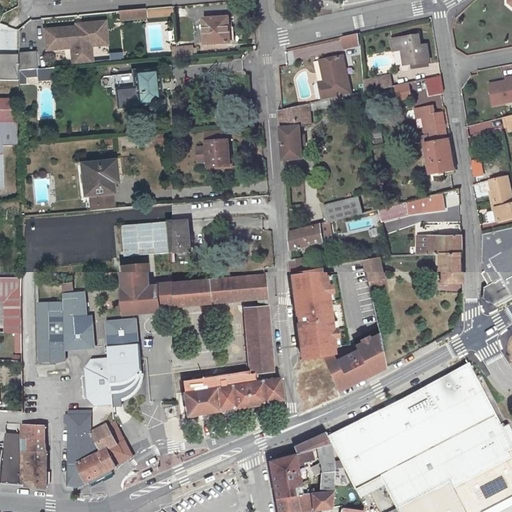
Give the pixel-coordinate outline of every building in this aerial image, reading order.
[(147,9),(147,18),(171,16),(170,8),(147,9)] [(144,11),(143,11),(131,12),(119,13),(120,21),(145,18),(144,11)] [(227,17),(203,19),(204,45),(229,43),(227,17)] [(105,22),(98,23),(99,47),(107,47),(105,22)] [(75,27),(43,29),(45,51),(69,49),(71,67),(91,65),(90,48),(99,47),(98,23),(80,24),(78,27),(75,27)] [(393,51),(402,49),(410,47),(413,64),(429,61),(426,44),(420,45),(418,34),(391,39),(393,51)] [(328,39),(303,47),(306,59),(342,47),(339,39),(329,42),(328,39)] [(410,47),(402,49),(405,65),(413,64),(410,47)] [(198,49),(183,50),(183,57),(199,56),(198,49)] [(18,52),(20,85),(37,84),(36,52),(18,52)] [(0,78),(18,78),(17,54),(0,54),(0,78)] [(326,81),(320,83),(324,101),(326,100),(353,94),(344,54),(324,59),(329,81),(326,81)] [(134,75),(135,91),(137,108),(146,107),(147,110),(148,112),(150,114),(153,115),(155,116),(158,115),(160,114),(162,112),(164,110),(165,107),(165,105),(164,102),(163,100),(161,98),(158,97),(156,97),(155,86),(159,86),(158,73),(134,75)] [(366,92),(393,86),(390,74),(365,80),(366,92)] [(115,93),(135,91),(134,75),(103,77),(100,81),(101,91),(104,94),(115,93)] [(441,76),(427,79),(429,94),(443,91),(441,76)] [(511,79),(508,81),(491,84),(494,104),(511,101),(511,79)] [(422,88),(421,80),(413,82),(414,90),(422,88)] [(414,96),(411,82),(394,86),(396,99),(414,96)] [(55,84),(38,84),(37,120),(54,120),(55,84)] [(19,99),(0,99),(0,190),(3,190),(3,147),(19,147),(19,99)] [(324,101),(282,110),(279,110),(283,160),(303,158),(300,125),(312,123),(311,109),(327,105),(326,100),(324,101)] [(425,131),(430,130),(432,140),(447,136),(443,111),(435,112),(434,105),(417,107),(418,116),(423,115),(425,131)] [(186,132),(171,133),(172,141),(187,140),(186,132)] [(151,134),(151,143),(163,144),(164,134),(151,134)] [(432,140),(425,141),(431,172),(453,169),(447,136),(432,140)] [(205,161),(205,167),(228,166),(227,156),(224,156),(223,140),(204,141),(204,147),(205,161)] [(205,161),(204,147),(195,147),(195,162),(205,161)] [(480,158),(472,160),(474,175),(483,174),(480,158)] [(106,195),(104,174),(110,174),(109,162),(75,165),(78,198),(82,197),(105,195),(106,195)] [(511,216),(511,191),(509,177),(479,183),(481,193),(492,191),(496,209),(485,212),(487,223),(511,216)] [(420,210),(445,207),(443,191),(418,198),(420,210)] [(105,195),(82,197),(83,211),(106,209),(105,195)] [(357,196),(323,206),(327,222),(329,221),(362,213),(357,196)] [(409,211),(420,210),(418,198),(408,200),(409,211)] [(409,211),(408,200),(377,208),(381,219),(409,211)] [(348,229),(375,226),(374,218),(347,221),(348,229)] [(190,250),(188,221),(167,222),(169,252),(190,250)] [(329,221),(327,222),(289,232),(290,250),(333,240),(329,221)] [(511,225),(482,232),(482,260),(490,275),(491,274),(494,279),(484,285),(483,296),(493,302),(511,291),(511,225)] [(418,254),(441,253),(462,252),(462,236),(443,236),(443,235),(417,235),(418,254)] [(441,253),(441,282),(463,283),(462,252),(441,253)] [(344,264),(343,256),(304,264),(303,258),(291,260),(292,274),(344,264)] [(363,260),(370,290),(370,292),(387,289),(380,257),(363,260)] [(149,266),(124,268),(126,288),(151,287),(149,266)] [(299,322),(298,323),(302,360),(324,355),(332,354),(334,354),(334,349),(336,347),(333,320),(331,302),(327,275),(326,275),(325,268),(292,274),(297,315),(298,315),(299,322)] [(331,302),(335,301),(332,274),(327,275),(331,302)] [(162,307),(221,303),(268,299),(266,276),(160,284),(160,286),(151,287),(126,288),(124,288),(126,315),(141,314),(140,308),(145,308),(145,313),(162,312),(162,307)] [(0,300),(4,300),(4,333),(21,333),(21,277),(0,277),(0,300)] [(90,316),(88,291),(68,292),(68,301),(68,350),(97,347),(95,316),(90,316)] [(54,301),(43,301),(43,359),(68,359),(68,353),(65,353),(65,350),(68,350),(68,301),(61,301),(60,304),(54,301)] [(274,371),(271,307),(248,308),(251,371),(226,375),(221,375),(184,379),(186,392),(189,414),(220,410),(235,407),(235,409),(263,405),(265,404),(265,402),(267,402),(283,400),(280,378),(261,381),(260,372),(274,371)] [(141,359),(137,319),(126,320),(108,321),(110,347),(111,358),(93,359),(87,368),(89,399),(98,405),(125,403),(124,398),(127,396),(130,394),(134,390),(136,388),(138,385),(140,381),(141,377),(142,374),(141,359)] [(328,365),(338,391),(386,366),(379,333),(369,338),(362,342),(355,346),(357,350),(336,361),(332,354),(324,355),(328,365)] [(503,427),(471,360),(404,396),(328,433),(333,444),(357,490),(381,477),(385,485),(397,509),(399,511),(467,511),(455,487),(511,458),(508,451),(511,449),(511,429),(509,424),(503,427)] [(338,391),(328,365),(297,378),(298,391),(304,406),(311,409),(341,397),(338,391)] [(79,463),(106,449),(96,431),(93,433),(93,417),(93,410),(70,410),(70,415),(67,415),(67,421),(70,425),(70,486),(77,488),(88,482),(79,463)] [(125,439),(116,420),(96,430),(96,431),(106,449),(109,448),(111,447),(117,443),(125,439)] [(47,438),(47,425),(25,424),(25,437),(25,441),(25,487),(44,488),(46,485),(48,485),(48,472),(48,468),(47,452),(48,452),(48,450),(47,438)] [(276,497),(297,493),(295,486),(303,484),(299,462),(304,461),(303,458),(315,456),(314,453),(319,452),(324,477),(322,490),(335,489),(337,470),(333,444),(328,433),(326,432),(296,446),(299,452),(270,460),(276,497)] [(25,487),(25,441),(25,437),(8,437),(8,447),(7,447),(5,468),(5,483),(5,486),(25,487)] [(117,443),(123,454),(126,460),(134,456),(125,439),(117,443)] [(117,457),(123,454),(117,443),(111,447),(117,457)] [(109,448),(106,449),(79,463),(88,482),(91,481),(92,484),(114,473),(112,470),(119,467),(118,464),(115,458),(109,448)] [(467,511),(495,511),(505,508),(511,503),(511,449),(508,451),(511,458),(455,487),(467,511)] [(117,457),(115,458),(118,464),(126,460),(123,454),(117,457)] [(357,490),(361,497),(385,485),(381,477),(357,490)] [(335,489),(322,490),(314,491),(315,509),(333,507),(335,489)] [(300,492),(297,493),(276,497),(278,511),(297,511),(311,510),(309,502),(302,501),(300,492)]
